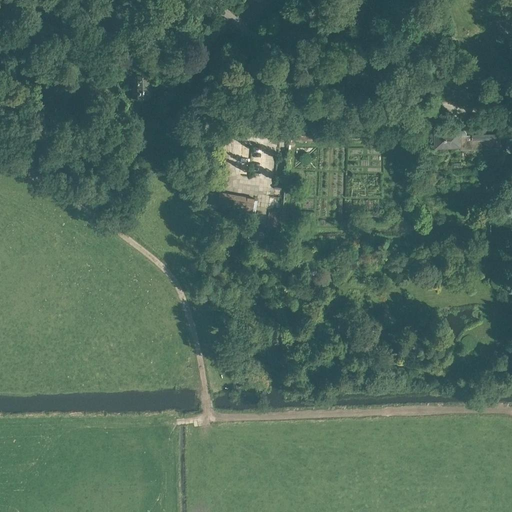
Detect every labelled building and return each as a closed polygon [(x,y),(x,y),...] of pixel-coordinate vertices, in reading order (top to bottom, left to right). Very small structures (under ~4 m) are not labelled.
[(108,79),(119,79),(119,66),(108,66),(108,79)] [(132,97),(149,96),(148,73),(135,73),(135,87),(132,87),(132,97)] [(292,140),(314,140),(314,126),(291,127),(292,140)] [(430,134),(430,136),(435,136),(435,147),(461,146),(461,145),(472,144),(472,148),(500,147),(500,134),(467,135),(466,133),(465,131),(462,129),(460,129),(456,129),(456,126),(447,127),(447,129),(435,129),(435,130),(434,130),(433,131),(432,131),(431,132),(430,134)] [(238,171),(252,169),(247,141),(234,144),(238,171)] [(223,181),(228,179),(222,145),(208,148),(209,157),(214,156),(217,174),(213,174),(214,182),(223,181)] [(253,213),(255,198),(204,189),(201,204),(253,213)] [(366,202),(358,202),(358,217),(366,217),(366,202)] [(242,242),(263,241),(263,232),(242,232),(242,242)]
